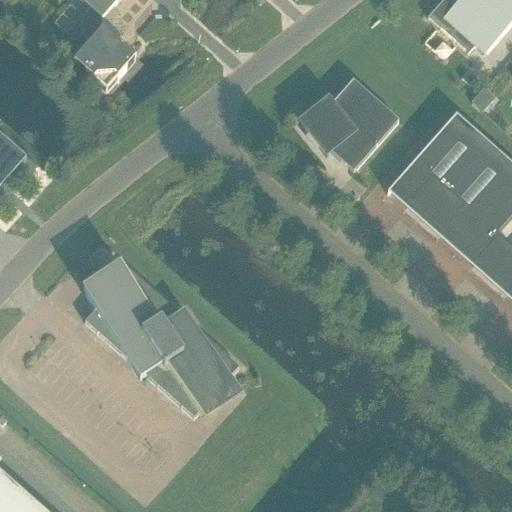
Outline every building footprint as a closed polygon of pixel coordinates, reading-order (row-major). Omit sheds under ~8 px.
[(75,0),(88,11),(83,18),(80,25),(81,33),(84,40),(90,46),(72,66),(105,95),(135,62),(101,33),(101,23),(121,0),(75,0)] [(511,27),(511,0),(462,0),(453,12),(443,4),(428,23),(469,58),(477,49),(488,57),(511,27)] [(440,58),(449,49),(438,40),(430,49),(440,58)] [(300,127),(325,159),(330,155),(352,175),(398,124),(352,83),(330,109),(327,105),(300,127)] [(482,91),(470,105),(480,114),(492,100),(482,91)] [(386,197),(420,226),(489,149),(455,119),(386,197)] [(0,194),(24,167),(0,145),(0,194)] [(420,226),(453,256),(511,189),(511,169),(489,149),(420,226)] [(511,189),(453,256),(487,286),(511,257),(511,189)] [(511,257),(487,286),(511,307),(511,257)] [(197,334),(183,314),(178,317),(129,274),(112,293),(105,287),(85,300),(94,313),(84,324),(125,361),(139,381),(144,378),(193,421),(210,402),(217,408),(237,395),(228,382),(238,370),(197,334)] [(0,511),(37,511),(0,479),(0,511)]
